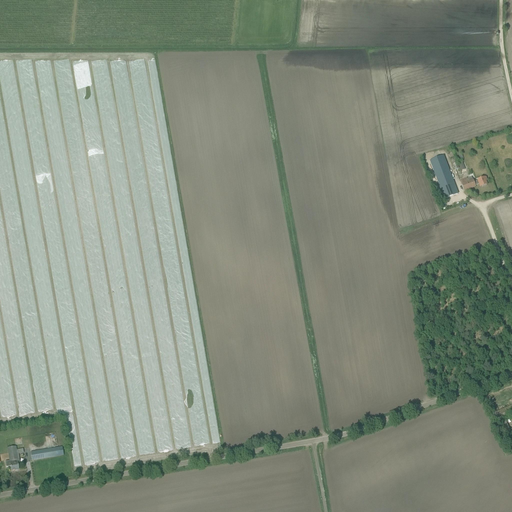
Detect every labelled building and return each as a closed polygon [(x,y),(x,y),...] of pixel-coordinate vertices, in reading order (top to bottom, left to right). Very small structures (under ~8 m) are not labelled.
[(445,199),(458,194),(443,156),(430,161),(445,199)] [(479,185),(481,188),(487,185),(486,182),(487,181),(486,178),(478,181),(474,182),(473,180),(468,182),(467,178),(460,181),(464,192),(476,187),(476,186),(479,185)] [(511,384),(487,396),(493,409),(511,400),(511,384)] [(511,405),(493,414),(497,422),(511,414),(511,405)] [(506,423),(498,427),(503,437),(508,435),(509,438),(511,437),(511,434),(506,423)] [(19,470),(17,464),(20,463),(19,460),(18,460),(15,447),(7,448),(10,461),(5,462),(6,468),(11,467),(11,472),(19,470)] [(31,453),(32,461),(63,456),(62,447),(31,453)]
